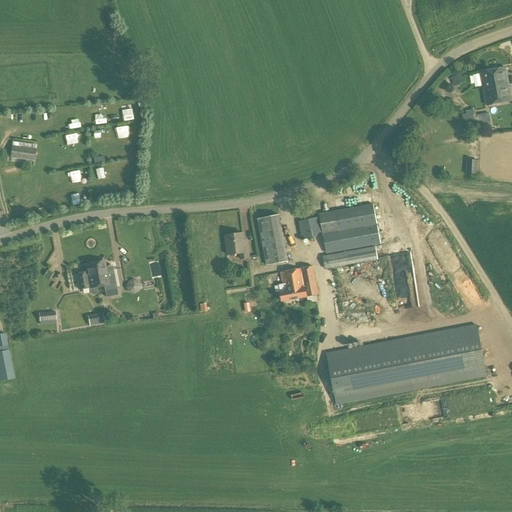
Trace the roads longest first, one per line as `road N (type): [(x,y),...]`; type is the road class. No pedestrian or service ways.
road 1 (unclassified): [(0,242),(80,219),(276,196),(313,186),(379,143)]
road 2 (unclassified): [(511,311),(451,213),(379,143)]
road 3 (unclassified): [(379,143),(445,61),(511,32)]
